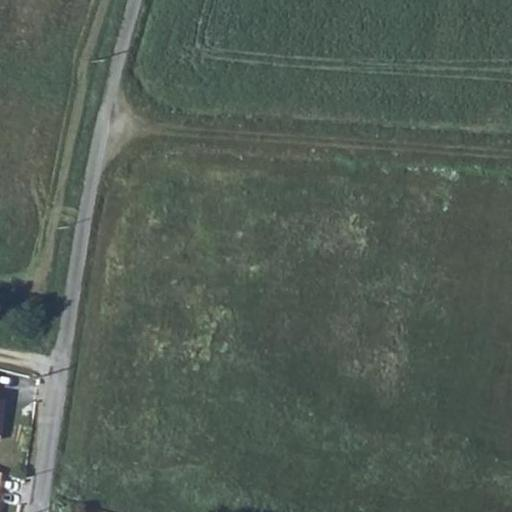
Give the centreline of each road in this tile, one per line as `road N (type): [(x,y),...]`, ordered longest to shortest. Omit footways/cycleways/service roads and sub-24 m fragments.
road 1 (track): [(104,129),(511,156)]
road 2 (residential): [(34,511),(104,129)]
road 3 (unclassified): [(104,129),(132,0)]
